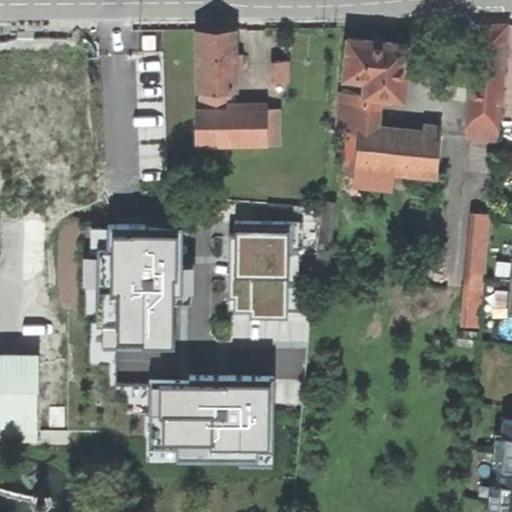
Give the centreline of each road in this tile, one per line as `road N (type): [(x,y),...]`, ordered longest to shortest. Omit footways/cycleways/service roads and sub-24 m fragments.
road 1 (secondary): [(0,5),(409,0)]
road 2 (unknown): [(0,298),(111,168),(118,3)]
